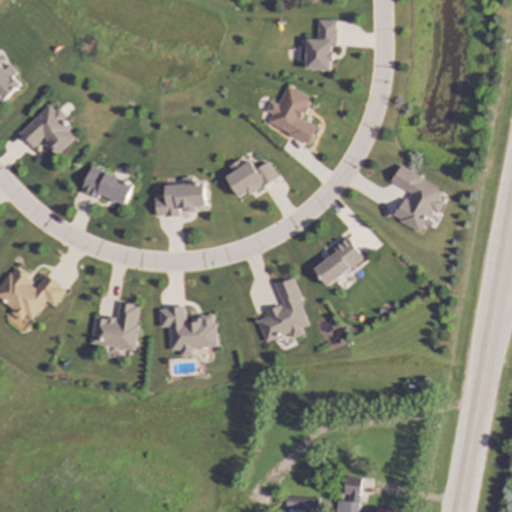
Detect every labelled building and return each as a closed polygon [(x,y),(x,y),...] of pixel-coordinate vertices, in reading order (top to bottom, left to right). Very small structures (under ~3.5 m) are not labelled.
[(306,70),(332,71),(333,46),(336,47),(338,21),(318,20),(317,40),(308,39),(307,49),(300,49),(299,60),(306,61),(306,70)] [(0,101),(2,104),(21,86),(13,77),(17,73),(10,65),(5,70),(0,64),(0,101)] [(312,99),(288,86),(279,105),(272,102),(267,111),(273,114),(268,124),(308,144),(316,128),(301,121),(312,99)] [(20,134),(33,148),(43,139),(59,155),(79,135),(50,105),(20,134)] [(279,178),(270,162),(256,169),(252,161),(243,166),(240,160),(229,166),(233,173),(227,176),(239,199),(279,178)] [(81,193),(98,199),(100,195),(126,205),(134,184),(92,167),(81,193)] [(392,183),(408,191),(394,219),(421,233),(431,212),(438,215),(444,203),(439,200),(444,190),(399,168),(392,183)] [(365,260),(348,237),(333,248),(337,252),(314,269),(327,287),(365,260)] [(46,276),(39,286),(13,269),(0,288),(0,302),(24,319),(26,316),(33,321),(46,301),(56,307),(67,290),(46,276)] [(276,285),(282,305),(266,310),(268,317),(258,321),(266,342),(290,334),(291,339),(304,335),(302,328),(310,325),(293,278),(276,285)] [(96,317),(91,344),(134,351),(142,306),(120,302),(117,320),(96,317)] [(218,347),(215,317),(186,320),(185,307),(160,309),(161,328),(169,328),(171,351),(181,350),(181,357),(194,355),(193,349),(218,347)] [(359,511),(362,479),(345,477),(344,499),(338,498),(336,511),(359,511)] [(319,498),(287,498),(287,509),(319,509),(319,498)]
